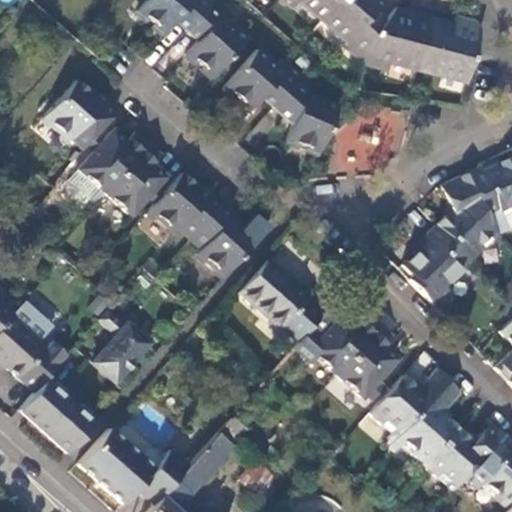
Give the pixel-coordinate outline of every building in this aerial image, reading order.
[(189,26),(211,2),(208,0),(146,0),(135,13),(163,37),(180,18),(189,26)] [(277,0),(289,10),(296,0),(321,20),(338,0),(277,0)] [(338,0),(321,20),(346,42),(341,48),(362,66),(372,32),(376,28),(366,18),(381,0),(338,0)] [(195,32),(217,7),(211,2),(189,26),(195,32)] [(231,20),(217,7),(195,32),(201,37),(185,57),(210,79),(242,43),(224,27),(231,20)] [(394,9),(376,28),(372,32),(362,66),(385,71),(386,64),(414,70),(426,21),(410,17),(408,19),(401,17),(394,9)] [(442,25),(426,21),(414,70),(464,81),(477,29),(474,27),(453,21),(450,31),(441,29),(442,25)] [(276,101),(297,77),(280,62),(274,69),(254,52),(222,88),(249,112),(266,93),(276,101)] [(316,156),(335,110),(304,98),(308,87),(297,77),(276,101),(295,116),(284,143),(316,156)] [(80,153),(110,118),(99,108),(96,112),(89,107),(93,102),(73,83),(40,121),(67,145),(69,143),(80,153)] [(400,153),(405,109),(342,103),(335,168),(384,174),(386,152),(400,153)] [(101,196),(145,146),(132,134),(121,146),(110,136),(76,175),(101,196)] [(159,158),(145,146),(101,196),(127,219),(161,181),(149,170),(159,158)] [(511,155),(490,166),(492,170),(478,176),(475,170),(464,175),(485,221),(488,227),(497,236),(511,228),(511,155)] [(101,196),(76,175),(62,191),(72,199),(81,189),(96,202),(101,196)] [(503,242),(497,236),(488,227),(485,221),(464,175),(436,189),(445,212),(432,225),(469,262),(489,243),(496,249),(503,242)] [(196,195),(177,177),(146,213),(173,237),(176,233),(187,242),(210,215),(199,205),(192,199),(196,195)] [(206,196),(199,205),(210,215),(218,206),(206,196)] [(229,216),(218,206),(210,215),(222,225),(229,216)] [(210,215),(187,242),(198,252),(195,256),(220,278),(251,243),(232,226),(228,230),(222,225),(210,215)] [(440,289),(469,262),(432,225),(419,238),(426,245),(417,255),(413,251),(395,269),(432,307),(445,294),(440,289)] [(297,341),(320,315),(303,301),(306,297),(266,261),(237,293),(277,329),(280,326),(297,341)] [(111,309),(125,321),(147,341),(160,327),(125,296),(111,309)] [(0,329),(7,322),(11,317),(0,307),(0,329)] [(114,333),(90,360),(112,381),(147,341),(125,321),(111,309),(100,321),(114,333)] [(297,341),(290,349),(308,366),(313,360),(332,377),(376,328),(364,317),(354,327),(342,316),(333,325),(321,314),(320,315),(297,341)] [(511,314),(495,333),(511,352),(494,370),(509,386),(511,383),(511,314)] [(64,359),(48,345),(41,353),(7,322),(0,329),(0,366),(32,395),(42,383),(64,359)] [(389,340),(376,328),(332,377),(358,401),(362,397),(369,404),(382,389),(375,383),(393,363),(380,351),(389,340)] [(414,393),(398,379),(365,417),(388,438),(383,444),(388,448),(445,385),(447,382),(434,371),(414,393)] [(64,456),(90,426),(42,383),(32,395),(16,413),(64,456)] [(445,385),(388,448),(386,451),(393,457),(399,449),(420,468),(454,431),(440,418),(458,397),(445,385)] [(243,431),(229,419),(222,427),(213,436),(227,449),(243,431)] [(470,446),(454,431),(420,468),(445,491),(478,454),(482,457),(500,438),(488,427),(470,446)] [(108,430),(77,466),(121,505),(135,490),(152,507),(159,499),(187,467),(168,451),(151,469),(108,430)] [(227,449),(213,436),(187,467),(159,499),(172,511),(174,511),(189,495),(188,493),(227,449)] [(511,448),(500,438),(482,457),(511,483),(511,459),(506,453),(511,448)] [(268,493),(266,475),(238,448),(220,468),(259,502),(268,493)] [(440,497),(444,500),(467,474),(482,457),(478,454),(445,491),(440,497)] [(511,503),(511,483),(482,457),(467,474),(480,485),(477,488),(504,511),(511,503)] [(172,511),(159,499),(152,507),(147,511),(172,511)]
